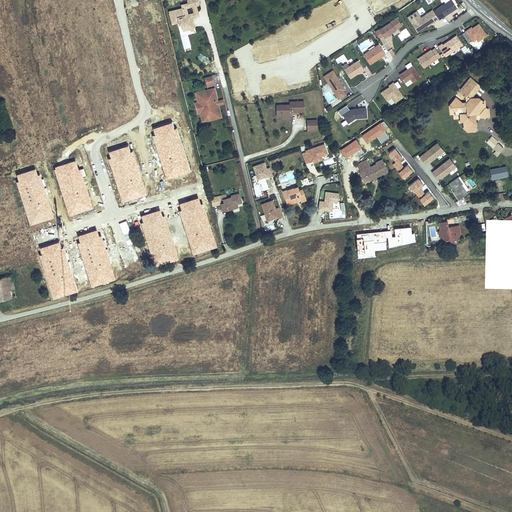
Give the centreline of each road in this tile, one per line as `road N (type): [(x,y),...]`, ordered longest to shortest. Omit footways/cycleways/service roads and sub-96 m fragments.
road 1 (unclassified): [(511,203),(306,228),(0,319)]
road 2 (track): [(0,414),(112,393),(346,382),(511,438)]
road 3 (track): [(369,389),(413,479),(500,511)]
road 4 (residential): [(477,6),(407,43),(365,87)]
